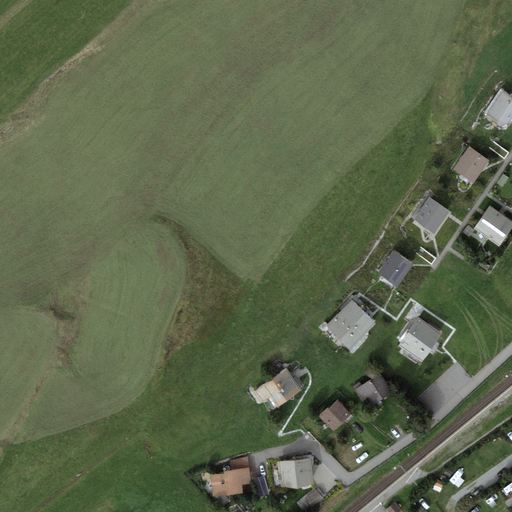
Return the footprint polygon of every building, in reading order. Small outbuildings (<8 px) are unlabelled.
[(511,97),(503,91),(486,115),(505,128),(511,118),(511,97)] [(470,146),(453,169),(473,183),(489,160),(470,146)] [(429,197),(414,219),(434,233),(449,211),(429,197)] [(511,227),(511,220),(490,205),(474,228),(499,246),(511,227)] [(394,251),(378,273),(398,287),(413,264),(394,251)] [(352,300),(327,326),(350,349),(376,323),(352,300)] [(419,317),(399,345),(422,361),(442,333),(419,317)] [(261,403),(270,397),(277,408),(302,390),(287,368),(253,392),(261,403)] [(381,373),(354,389),(361,401),(368,397),(373,405),(393,392),(381,373)] [(337,399),(319,416),(333,430),(351,414),(337,399)] [(224,473),(210,475),(213,496),(244,493),(243,485),(252,483),(248,457),(230,460),(231,470),(224,471),(224,473)] [(312,458),(277,461),(279,473),(282,473),(283,485),(298,488),(314,483),(312,458)] [(399,511),(402,509),(395,501),(385,510),(386,511),(399,511)]
